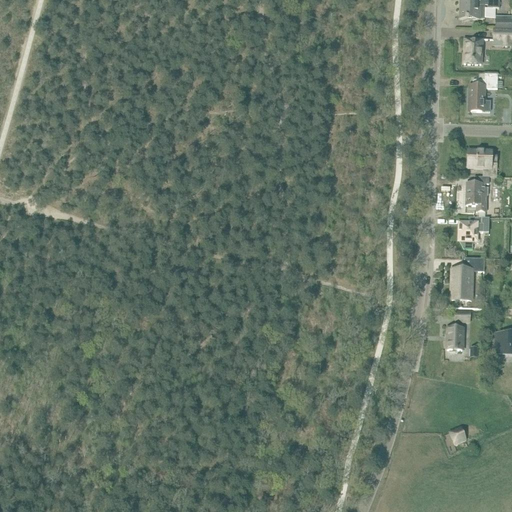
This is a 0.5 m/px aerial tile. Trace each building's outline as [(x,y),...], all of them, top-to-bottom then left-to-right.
[(459,0),(459,22),(479,22),(479,8),(488,8),(487,11),(500,11),(499,0),(459,0)] [(511,22),(495,21),(494,30),(511,31),(511,22)] [(511,34),(493,33),(493,44),(503,44),(503,50),(511,50),(511,44),(511,34)] [(464,67),(481,68),(482,43),(465,42),(464,67)] [(485,77),(484,92),(497,92),(498,78),(485,77)] [(470,89),(469,110),(471,110),(471,114),(481,115),(482,105),(484,105),(484,83),(473,83),(473,90),(470,89)] [(482,180),(489,180),(496,180),(497,167),(491,167),(492,154),(468,153),(467,172),(483,172),(482,180)] [(489,180),(482,180),(474,180),(473,186),(466,185),(466,208),(477,209),(477,213),(485,214),(486,198),(481,197),(481,187),(488,187),(489,180)] [(459,226),(459,244),(460,244),(464,252),(473,252),(473,244),(476,244),(476,232),(482,233),(482,235),(489,236),(489,221),(469,220),(469,226),(459,226)] [(452,273),(451,303),(471,303),(472,276),(484,276),(484,262),(464,261),(464,273),(452,273)] [(456,315),(456,323),(470,324),(470,316),(456,315)] [(448,330),(447,353),(463,353),(463,331),(448,330)] [(511,335),(495,335),(494,355),(495,352),(506,353),(506,356),(511,355),(511,335)] [(454,447),(466,442),(460,429),(448,434),(454,447)]
